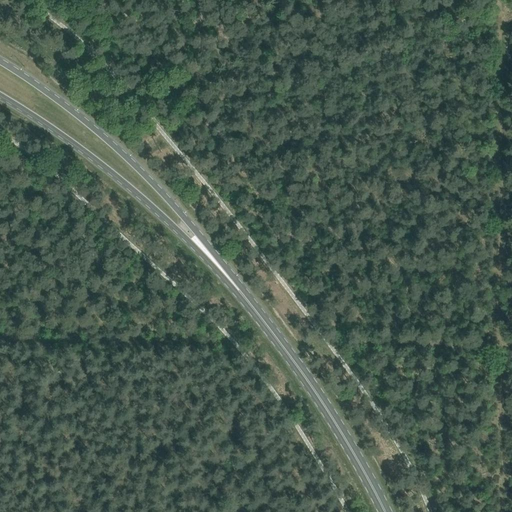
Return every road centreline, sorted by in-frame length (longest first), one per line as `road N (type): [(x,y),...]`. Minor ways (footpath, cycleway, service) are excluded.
road 1 (track): [(496,346),(494,0)]
road 2 (primary): [(385,511),(326,405),(208,253)]
road 3 (primary): [(208,253),(114,145),(0,59)]
road 4 (primary): [(0,96),(208,253)]
road 5 (track): [(496,346),(497,511)]
